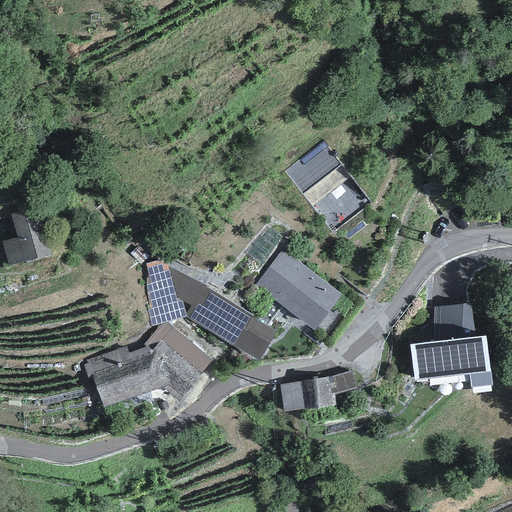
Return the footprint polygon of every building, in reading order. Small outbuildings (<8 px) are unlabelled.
[(326,148),(285,181),(331,239),(372,206),(326,148)] [(22,237),(4,243),(11,267),(54,253),(40,207),(15,215),(22,237)] [(282,249),(257,284),(315,325),(340,290),(282,249)] [(253,313),(203,283),(185,315),(259,358),(275,330),(251,316),(253,313)] [(414,374),(491,362),(484,324),(474,325),(470,300),(434,306),(432,333),(408,337),(414,374)] [(155,342),(169,379),(161,382),(181,396),(212,356),(164,318),(143,344),(145,346),(155,342)] [(126,345),(87,360),(103,403),(161,382),(169,379),(155,342),(145,346),(128,352),(126,345)] [(328,375),(279,383),(284,408),(334,401),(333,391),(356,385),(351,370),(328,375)]
